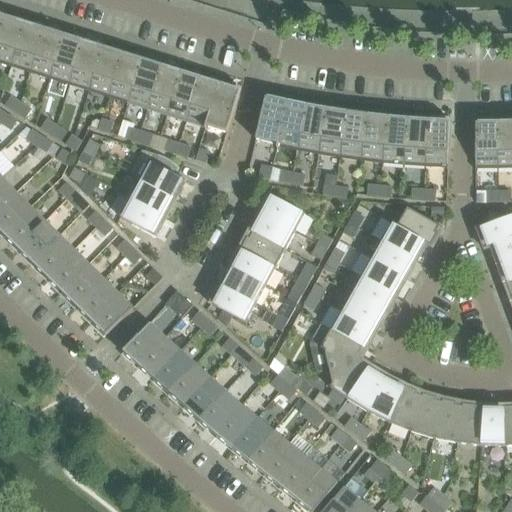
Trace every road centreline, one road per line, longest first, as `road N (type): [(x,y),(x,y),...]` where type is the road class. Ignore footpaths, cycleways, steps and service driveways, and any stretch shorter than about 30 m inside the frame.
road 1 (residential): [(238,511),(79,383),(0,300)]
road 2 (residential): [(458,231),(391,348),(421,365),(511,373)]
road 3 (residential): [(266,44),(460,72)]
road 4 (residential): [(458,231),(460,72)]
road 5 (residential): [(511,368),(458,231)]
road 6 (residential): [(128,0),(266,44)]
road 7 (residential): [(228,177),(266,44)]
road 8 (residential): [(228,177),(201,186),(167,242),(173,278)]
road 9 (residential): [(173,278),(199,265),(237,200),(228,177)]
